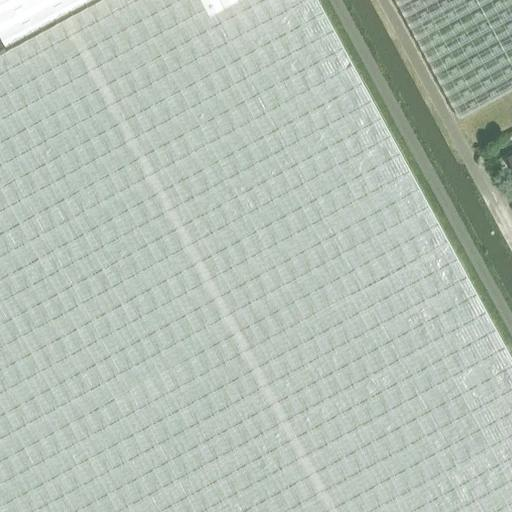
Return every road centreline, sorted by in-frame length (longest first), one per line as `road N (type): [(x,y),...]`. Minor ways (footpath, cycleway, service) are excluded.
road 1 (unclassified): [(511,327),(334,0)]
road 2 (unclassified): [(382,0),(511,241)]
